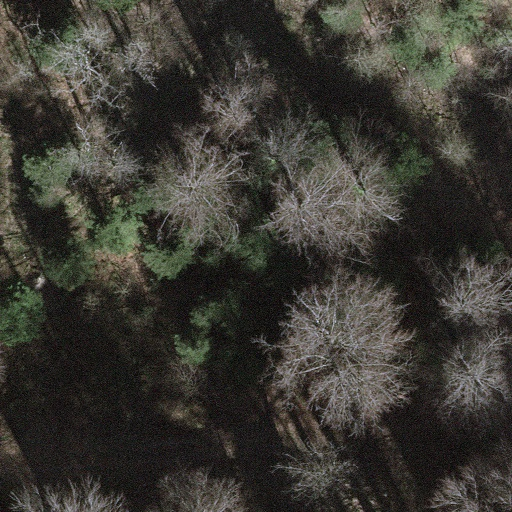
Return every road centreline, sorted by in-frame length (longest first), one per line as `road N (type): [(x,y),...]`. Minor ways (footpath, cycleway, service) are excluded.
road 1 (track): [(511,390),(385,415),(0,466)]
road 2 (track): [(241,0),(511,234)]
